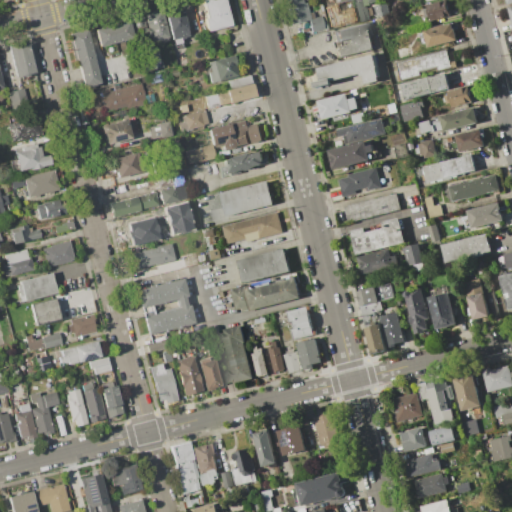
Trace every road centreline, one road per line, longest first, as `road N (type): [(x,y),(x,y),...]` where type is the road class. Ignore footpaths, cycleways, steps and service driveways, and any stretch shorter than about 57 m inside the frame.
road 1 (residential): [(256,0),(386,511)]
road 2 (residential): [(37,0),(166,511)]
road 3 (residential): [(147,432),(511,338)]
road 4 (residential): [(0,469),(147,432)]
road 5 (residential): [(476,0),(511,138)]
